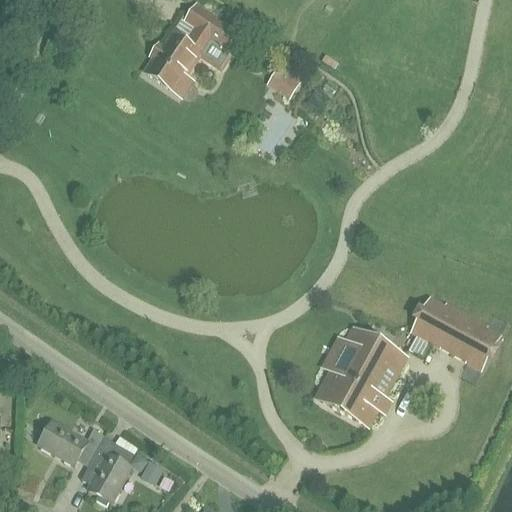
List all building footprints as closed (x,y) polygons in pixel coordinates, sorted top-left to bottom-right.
[(156,60),(145,76),(182,100),(195,82),(187,77),(199,61),(222,76),(237,53),(228,48),(237,36),(197,9),(190,20),(185,16),(162,51),(163,52),(157,61),(156,60)] [(22,34),(15,46),(24,52),(31,39),(22,34)] [(290,99),(303,80),(283,66),(270,86),(290,99)] [(412,336),(480,373),(499,339),(431,302),(412,336)] [(317,402),(368,430),(378,411),(375,410),(380,402),(382,403),(405,361),(387,351),(383,358),(369,351),(373,343),(354,333),(346,348),(358,355),(344,380),(332,374),(317,402)] [(88,470),(104,440),(94,433),(87,445),(51,425),(38,448),(74,469),(77,464),(88,470)] [(119,441),(115,447),(104,440),(88,470),(81,483),(91,488),(88,494),(97,499),(95,504),(106,510),(108,505),(111,507),(132,470),(129,469),(138,453),(119,441)] [(144,475),(141,481),(151,486),(156,489),(164,474),(164,473),(149,465),(144,475)]
